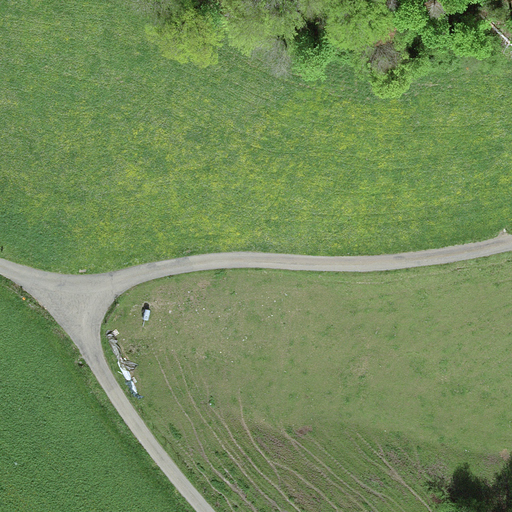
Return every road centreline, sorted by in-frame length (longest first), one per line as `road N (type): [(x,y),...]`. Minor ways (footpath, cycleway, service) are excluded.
road 1 (unclassified): [(61,287),(173,265),(373,262),(511,240)]
road 2 (unclassified): [(61,287),(122,405),(206,511)]
